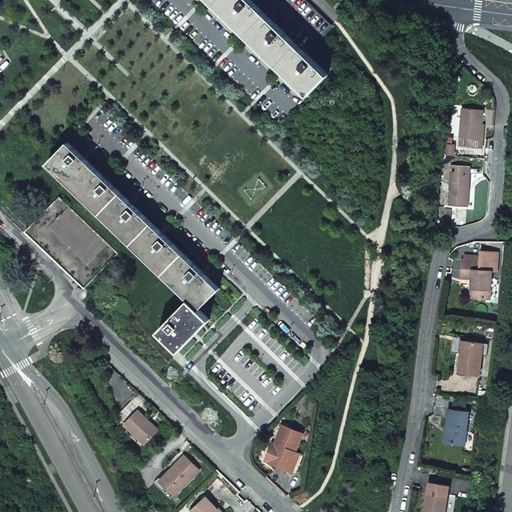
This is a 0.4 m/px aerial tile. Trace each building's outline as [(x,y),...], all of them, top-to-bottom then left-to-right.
[(328,74),(251,0),(207,0),(307,96),(328,74)] [(332,26),(304,0),(284,0),(322,36),(332,26)] [(482,118),(483,111),(461,110),(459,139),(463,139),(462,147),(483,149),(483,139),(481,139),(482,125),(482,118)] [(220,288),(69,141),(48,162),(189,299),(158,330),(179,350),(210,319),(199,308),(220,288)] [(442,155),(453,155),(453,150),(452,150),(453,145),(444,144),(442,155)] [(468,207),(469,167),(451,166),(449,206),(458,206),(468,207)] [(118,253),(59,196),(25,230),(85,288),(118,253)] [(480,270),(492,270),(497,271),(498,253),(480,251),(480,256),(480,270)] [(461,268),(460,278),(472,278),(470,298),(490,299),(491,280),(492,270),(480,270),(480,256),(465,255),(464,259),(462,259),(461,268)] [(460,356),(458,372),(480,375),(482,355),(484,343),(462,341),(460,356)] [(126,423),(140,410),(148,401),(140,393),(118,416),(126,423)] [(465,445),(469,412),(449,409),(446,426),(444,442),(465,445)] [(149,419),(140,410),(126,423),(147,443),(159,429),(149,419)] [(295,453),(302,435),(283,427),(274,448),(271,447),(268,456),(278,460),(276,466),(285,469),(293,472),(300,455),(295,453)] [(185,455),(173,467),(174,469),(162,482),(175,496),(200,470),(192,462),(185,455)] [(266,462),(276,466),(278,460),(268,456),(267,456),(266,462)] [(155,482),(172,499),(175,496),(162,482),(160,481),(173,467),(171,465),(155,482)] [(426,503),(424,511),(445,511),(446,507),(444,506),(447,485),(429,482),(426,503)] [(215,511),(217,509),(211,503),(206,497),(190,511),(215,511)]
